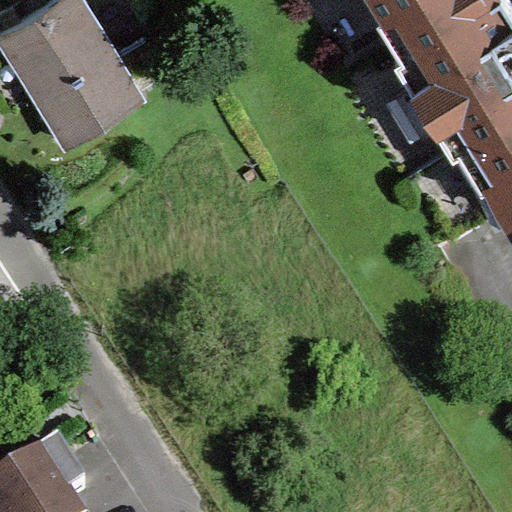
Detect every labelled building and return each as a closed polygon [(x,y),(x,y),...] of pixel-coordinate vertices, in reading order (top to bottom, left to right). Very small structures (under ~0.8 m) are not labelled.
[(140,87),(87,0),(44,0),(2,26),(68,133),(140,87)] [(309,0),(352,67),(347,85),(396,164),(414,168),(454,232),(511,196),(511,194),(511,165),(507,158),(492,168),(468,130),(457,139),(397,44),(411,35),(389,0),(309,0)] [(511,0),(389,0),(411,35),(397,44),(457,139),(468,130),(492,168),(507,158),(511,165),(511,0)] [(83,511),(72,492),(66,482),(81,472),(60,440),(0,477),(0,511),(83,511)] [(87,483),(81,472),(66,482),(72,492),(87,483)]
